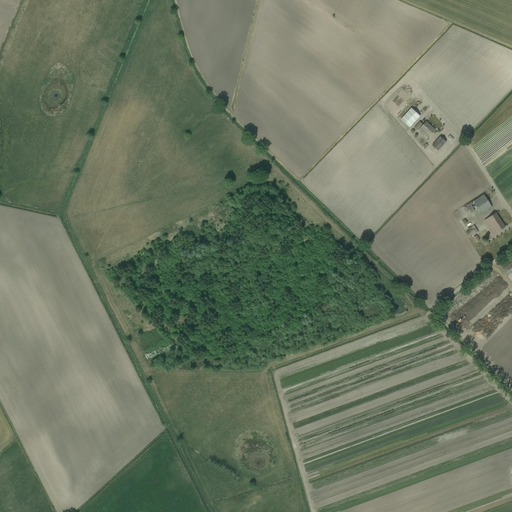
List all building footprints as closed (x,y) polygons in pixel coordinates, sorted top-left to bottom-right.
[(411,108),(401,119),(409,128),(420,116),(411,108)] [(430,136),(432,134),(435,130),(430,126),(426,123),(426,122),(423,126),(421,127),(430,136)] [(438,151),(443,145),(446,142),(440,137),(437,140),(432,145),(438,151)] [(482,214),(488,210),(492,207),(487,199),(484,194),(480,197),(467,205),(471,212),(478,208),(482,214)] [(496,213),(492,216),(484,220),(491,230),(494,235),(505,227),(496,213)] [(474,226),(468,229),(469,231),(466,232),(466,233),(467,235),(470,233),(472,236),(478,232),(474,226)] [(511,257),(500,266),(504,270),(506,273),(511,268),(511,257)]
